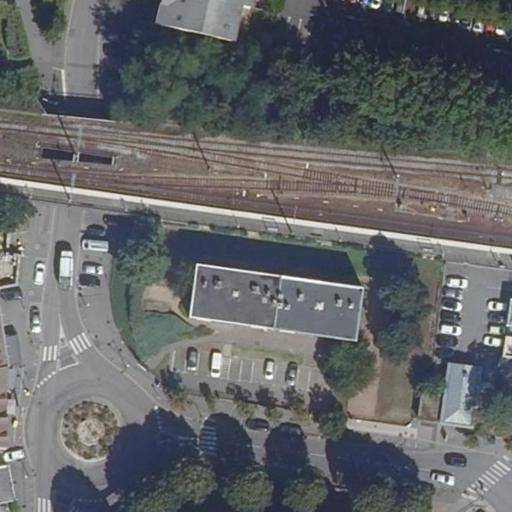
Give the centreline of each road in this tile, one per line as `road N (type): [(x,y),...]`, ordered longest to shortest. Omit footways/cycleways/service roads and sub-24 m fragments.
road 1 (secondary): [(142,433),(490,475),(511,501)]
road 2 (secondary): [(72,388),(57,291),(81,79)]
